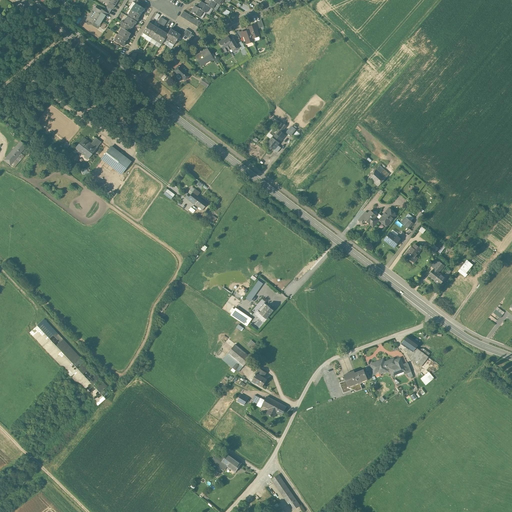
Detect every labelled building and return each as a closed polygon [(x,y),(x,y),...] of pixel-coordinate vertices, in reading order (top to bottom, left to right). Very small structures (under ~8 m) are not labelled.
[(114,0),(101,0),(101,1),(108,5),(107,6),(112,9),(115,4),(113,3),(114,0)] [(205,0),(204,3),(203,4),(209,7),(212,9),(216,3),(210,0),(205,0)] [(204,3),(201,2),(197,8),(202,11),(205,13),(209,7),(203,4),(204,3)] [(144,9),(135,3),(133,6),(134,7),(132,10),(140,15),(141,13),(142,14),(143,11),(142,11),(143,9),(144,10),(144,9)] [(202,11),(197,8),(194,6),(190,12),(199,17),(202,11)] [(101,12),(95,8),(91,14),(100,19),(101,17),(103,18),(106,13),(102,11),(101,12)] [(140,15),(132,10),(129,14),(128,14),(127,16),(136,22),(137,22),(136,21),(137,20),(139,18),(138,17),(140,15)] [(100,19),(91,14),(87,20),(93,24),(92,25),(97,28),(100,23),(98,22),(100,19)] [(136,22),(127,16),(125,19),(126,19),(124,23),(132,28),(133,26),(134,26),(135,24),(136,22),(136,23),(136,22)] [(132,28),(124,23),(121,21),(118,26),(122,29),(129,33),(129,32),(130,30),(129,29),(130,28),(132,29),(132,28)] [(150,24),(148,23),(149,22),(142,33),(147,36),(154,25),(151,23),(150,24)] [(154,25),(147,36),(152,39),(158,28),(157,29),(156,28),(156,27),(154,25)] [(254,25),(248,27),(253,42),(252,39),(259,37),(256,29),(254,25)] [(249,30),(243,32),(244,37),(247,44),(253,42),(248,27),(249,30)] [(158,28),(152,39),(156,42),(163,31),(160,29),(159,30),(158,29),(158,28)] [(129,33),(122,29),(120,32),(119,32),(117,35),(118,35),(126,40),(127,40),(126,40),(127,38),(128,38),(129,36),(130,33),(129,32),(129,33)] [(171,29),(168,34),(164,39),(164,40),(169,42),(176,32),(173,30),(172,31),(170,30),(171,29)] [(163,31),(156,42),(161,45),(164,40),(164,39),(168,34),(165,32),(164,33),(163,32),(163,31)] [(176,32),(169,42),(174,45),(180,35),(180,34),(179,35),(177,34),(178,33),(176,32)] [(126,40),(118,35),(116,39),(115,38),(113,41),(123,47),(123,46),(122,46),(124,44),(124,45),(125,42),(126,40)] [(227,37),(219,42),(223,50),(229,46),(232,51),(238,48),(232,39),(230,41),(227,37)] [(207,49),(199,54),(200,54),(195,57),(201,66),(212,59),(210,55),(207,49)] [(189,76),(179,66),(174,71),(177,74),(182,78),(184,80),(189,76)] [(163,72),(159,77),(163,81),(167,76),(163,72)] [(209,84),(202,79),(200,82),(207,87),(209,84)] [(286,131),(290,135),(296,129),(292,125),(286,131)] [(279,130),(273,138),(272,137),(267,144),(274,150),(278,145),(281,141),(284,138),(286,135),(283,133),(279,130)] [(90,145),(83,139),(76,148),(89,157),(96,147),(93,145),(91,143),(90,145)] [(20,141),(4,160),(10,165),(26,146),(20,141)] [(26,146),(10,165),(13,168),(30,149),(26,146)] [(126,159),(111,147),(101,159),(117,171),(126,159)] [(126,159),(117,171),(121,174),(130,162),(126,159)] [(380,166),(369,178),(378,187),(386,178),(381,173),(384,170),(380,166)] [(171,199),(175,194),(167,188),(163,193),(171,199)] [(195,189),(190,195),(188,194),(185,197),(195,204),(200,198),(199,198),(200,198),(197,196),(199,193),(195,189)] [(207,204),(200,198),(195,204),(202,210),(207,204)] [(389,208),(382,217),(379,214),(377,216),(373,221),(376,224),(379,220),(380,222),(382,220),(388,225),(391,221),(392,221),(393,219),(393,218),(396,215),(393,213),(394,212),(389,208)] [(368,214),(364,219),(370,224),(373,221),(377,216),(370,211),(368,214)] [(213,216),(208,222),(212,225),(216,218),(213,216)] [(413,223),(405,217),(401,222),(409,229),(413,223)] [(396,237),(390,233),(384,240),(394,248),(401,239),(397,236),(396,237)] [(411,247),(405,256),(412,261),(415,257),(421,249),(415,244),(412,248),(411,247)] [(435,260),(430,266),(434,269),(439,263),(435,260)] [(434,269),(428,276),(435,281),(440,274),(439,273),(444,266),(439,262),(439,263),(434,269)] [(467,265),(464,263),(460,268),(467,274),(468,273),(467,272),(468,271),(469,271),(470,271),(471,270),(471,269),(470,268),(473,265),(469,262),(467,265)] [(442,275),(440,274),(435,281),(440,285),(451,271),(447,268),(442,275)] [(467,274),(460,268),(458,271),(465,277),(467,274)] [(259,280),(246,297),(251,301),(263,283),(259,280)] [(273,310),(264,303),(257,311),(261,313),(260,313),(266,318),(273,310)] [(504,314),(497,308),(493,312),(500,318),(504,314)] [(249,319),(241,314),(238,317),(239,317),(237,319),(245,325),(249,319)] [(112,392),(44,319),(29,333),(98,406),(112,392)] [(496,324),(489,319),(479,333),(486,338),(496,324)] [(419,344),(407,336),(401,344),(413,352),(416,348),(419,344)] [(251,339),(247,345),(252,349),(257,344),(251,339)] [(251,357),(235,344),(228,353),(243,366),(251,357)] [(425,354),(416,348),(413,352),(411,355),(413,357),(412,359),(418,364),(418,363),(425,354)] [(243,366),(228,353),(223,359),(233,368),(237,363),(239,366),(238,367),(241,369),(243,366)] [(425,354),(418,363),(421,366),(428,357),(425,354)] [(383,359),(371,364),(374,373),(381,370),(382,373),(387,371),(387,369),(390,367),(390,368),(389,370),(392,376),(397,374),(396,373),(404,370),(405,369),(403,365),(400,358),(395,360),(394,358),(384,362),(383,359)] [(266,373),(259,369),(256,374),(263,378),(266,373)] [(363,370),(355,373),(354,371),(344,375),(346,380),(348,387),(349,387),(359,382),(367,379),(367,380),(367,379),(364,370),(363,370)] [(263,378),(256,374),(255,374),(255,375),(252,380),(253,380),(252,382),(256,384),(256,383),(263,387),(267,380),(263,378)] [(431,374),(423,381),(427,385),(435,378),(431,374)] [(359,382),(349,387),(348,387),(346,380),(340,383),(344,393),(354,389),(358,391),(362,389),(359,382)] [(244,397),(241,395),(237,401),(244,405),(248,398),(246,396),(244,397)] [(261,398),(255,395),(252,401),(258,404),(261,398)] [(286,407),(267,397),(265,400),(262,405),(269,409),(267,414),(270,415),(270,416),(271,416),(274,417),(276,413),(282,415),(286,407)] [(238,461),(228,453),(221,462),(225,465),(235,472),(241,463),(238,461)] [(220,457),(218,455),(211,465),(214,467),(216,463),(218,464),(222,459),(220,458),(220,457)] [(299,505),(278,475),(272,479),(278,487),(279,486),(294,509),(299,505)] [(201,494),(192,487),(190,489),(199,496),(201,494)] [(194,496),(188,503),(194,507),(200,500),(194,496)]
